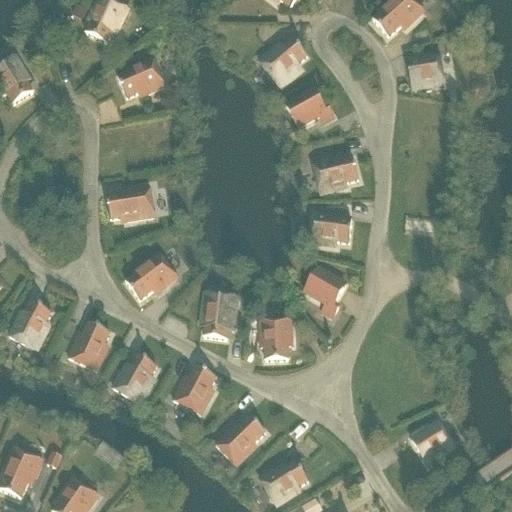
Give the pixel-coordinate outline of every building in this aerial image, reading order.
[(100,0),(88,24),(92,26),(86,37),(107,48),(117,28),(120,29),(128,13),(100,0)] [(268,0),(279,8),(281,5),(292,12),(300,0),(268,0)] [(405,0),(395,0),(380,13),(383,16),(373,25),(389,42),(405,27),(408,30),(421,18),(405,0)] [(73,18),(84,23),(89,14),(77,9),(74,15),(73,18)] [(259,66),(280,90),(298,69),(308,61),(293,43),(276,57),(273,54),(259,66)] [(444,88),(439,57),(408,63),(413,93),(444,88)] [(0,70),(0,94),(3,100),(7,98),(14,109),(33,97),(22,78),(25,76),(16,61),(0,70)] [(153,62),(128,73),(130,77),(118,82),(127,103),(147,94),(149,98),(165,91),(153,62)] [(317,121),(322,126),(333,120),(328,111),(324,113),(313,94),(286,109),(299,132),(317,121)] [(145,114),(146,121),(156,119),(154,109),(148,110),(145,114)] [(331,163),(313,167),(321,197),(347,191),(346,187),(359,184),(353,162),(332,167),(331,163)] [(110,224),(127,221),(128,225),(155,221),(150,190),(132,193),(133,197),(107,201),(110,224)] [(337,246),(350,248),(352,225),(330,222),(331,218),(313,216),(310,247),(336,250),(337,246)] [(159,257),(137,273),(140,277),(126,287),(140,305),(161,290),(163,293),(178,282),(159,257)] [(346,289),(319,274),(306,296),(326,308),(323,314),(334,320),(339,311),(335,309),(346,289)] [(206,298),(203,324),(207,325),(204,342),(227,345),(231,319),(235,319),(237,302),(206,298)] [(18,324),(10,341),(37,355),(50,330),(46,329),(52,317),(31,307),(21,326),(18,324)] [(261,352),(265,352),(266,365),(289,365),(288,342),(292,342),(292,324),(260,325),(261,352)] [(79,336),(68,362),(99,375),(110,350),(107,348),(111,338),(88,328),(84,337),(79,336)] [(141,408),(154,384),(150,382),(157,371),(137,360),(126,379),(123,377),(114,392),(141,408)] [(186,379),(172,404),(202,420),(216,395),(212,393),(217,383),(195,371),(190,381),(186,379)] [(231,433),(218,445),(240,468),(256,451),(254,449),(266,437),(250,420),(234,436),(231,433)] [(438,426),(411,442),(427,469),(454,453),(438,426)] [(14,452),(3,477),(7,479),(0,494),(21,503),(32,480),(36,481),(43,465),(14,452)] [(57,473),(62,460),(52,456),(47,469),(57,473)] [(276,474),(260,484),(277,510),(300,496),(298,492),(309,485),(296,466),(278,478),(276,474)] [(75,479),(60,501),(63,503),(56,511),(85,511),(87,509),(90,511),(101,497),(75,479)]
